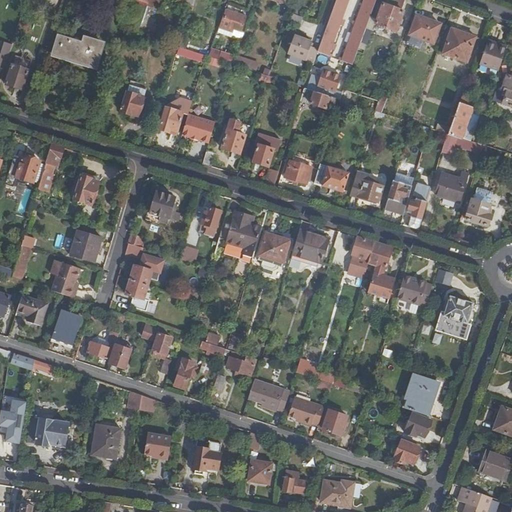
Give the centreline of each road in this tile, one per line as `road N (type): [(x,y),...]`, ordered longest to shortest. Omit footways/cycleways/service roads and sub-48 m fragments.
road 1 (residential): [(0,115),(489,266)]
road 2 (residential): [(0,341),(437,488)]
road 3 (residential): [(0,472),(241,511)]
road 4 (residential): [(437,488),(504,296)]
